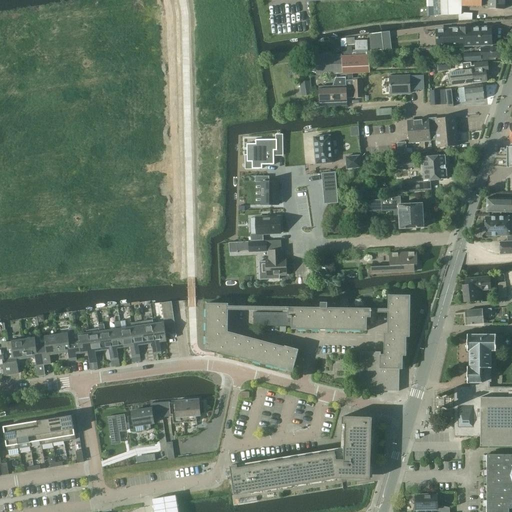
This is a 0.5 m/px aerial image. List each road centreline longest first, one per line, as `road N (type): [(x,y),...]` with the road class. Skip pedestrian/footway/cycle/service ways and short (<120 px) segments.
road 1 (residential): [(101,495),(216,477),(240,371)]
road 2 (residential): [(459,244),(511,74)]
road 3 (residential): [(240,371),(412,414)]
road 4 (residential): [(412,414),(459,244)]
road 5 (residential): [(81,380),(206,363),(240,371)]
